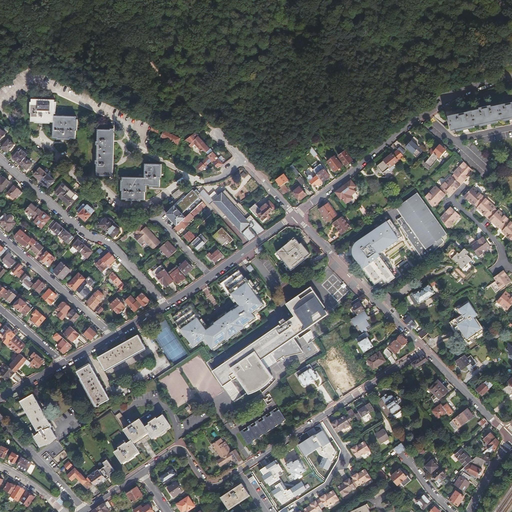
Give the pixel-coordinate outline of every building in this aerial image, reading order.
[(33,99),(31,120),(54,121),(53,137),(75,138),(76,116),(54,114),(55,100),(33,99)] [(479,109),(448,116),(452,131),(511,116),(511,100),(490,106),(489,105),(479,107),(479,109)] [(97,141),(95,141),(95,145),(97,145),(97,160),(96,160),(96,164),(97,164),(97,176),(113,176),(113,171),(112,171),(112,164),(112,141),(112,134),(114,134),(114,122),(104,122),(104,130),(97,130),(97,141)] [(161,129),(153,126),(149,135),(151,137),(154,131),(159,133),(161,129)] [(178,144),(180,138),(165,131),(164,133),(162,137),(178,144)] [(192,143),(197,137),(195,133),(185,140),(192,143)] [(197,137),(192,143),(190,145),(192,146),(195,144),(202,151),(204,149),(206,153),(210,149),(198,136),(197,137)] [(411,140),(420,148),(423,145),(414,136),(411,140)] [(9,139),(2,147),(8,152),(15,144),(9,139)] [(412,141),(406,147),(417,157),(423,151),(412,141)] [(430,168),(448,149),(442,144),(437,149),(434,146),(430,151),(430,154),(431,155),(424,163),(430,168)] [(311,147),(308,150),(314,156),(317,154),(311,147)] [(392,166),(404,156),(402,154),(405,151),(401,147),(392,154),(377,165),(386,176),(387,177),(393,172),(392,170),(394,169),(392,166)] [(20,152),(19,151),(14,157),(21,163),(28,154),(22,149),(20,152)] [(345,151),(339,156),(346,165),(352,161),(345,151)] [(212,161),(218,168),(223,164),(213,152),(196,167),(201,170),(212,161)] [(33,164),(28,159),(31,157),(28,154),(21,163),(28,170),(33,164)] [(329,158),(330,160),(327,162),(331,167),(335,171),(343,165),(339,161),(335,156),(333,158),(332,156),(329,158)] [(453,173),(454,174),(451,177),(461,185),(474,171),(473,170),(463,161),(453,173)] [(313,169),(317,175),(323,182),(330,176),(321,163),(313,169)] [(123,177),(123,200),(145,200),(145,186),(160,186),(160,164),(145,164),(145,177),(123,177)] [(299,172),(293,164),(290,167),(296,175),(299,172)] [(233,190),(249,176),(242,167),(229,178),(234,183),(231,186),(233,190)] [(42,181),(48,174),(41,168),(35,175),(42,181)] [(52,174),(50,171),(48,174),(42,181),(49,187),(55,180),(50,176),(52,174)] [(300,174),(304,179),(307,177),(314,186),(317,183),(319,185),(320,184),(320,185),(321,185),(322,184),(322,183),(323,182),(317,175),(314,177),(311,173),(307,176),(304,172),(300,174)] [(276,179),(280,186),(284,183),(288,180),(283,174),(276,179)] [(0,176),(0,188),(2,190),(10,181),(4,177),(2,175),(0,176)] [(300,175),(297,177),(303,185),(306,183),(300,175)] [(452,194),(461,185),(451,177),(450,176),(439,188),(446,195),(449,192),(452,194)] [(351,179),(335,191),(339,197),(340,196),(346,204),(354,198),(352,196),(358,191),(358,187),(357,186),(351,179)] [(280,186),(285,193),(288,190),(284,183),(280,186)] [(14,185),(8,193),(14,198),(15,197),(17,198),(23,193),(14,185)] [(297,185),(292,189),(298,198),(301,199),(307,195),(301,186),(299,188),(297,185)] [(63,199),(70,190),(65,186),(64,188),(61,186),(56,192),(63,199)] [(436,186),(425,198),(433,208),(435,206),(436,207),(446,195),(439,188),(436,186)] [(483,195),(473,186),(464,196),(474,205),(475,204),(483,195)] [(172,195),(175,198),(184,192),(181,188),(172,195)] [(447,235),(413,188),(392,202),(395,206),(402,216),(396,220),(407,235),(407,237),(423,259),(433,252),(433,251),(444,244),(440,239),(447,235)] [(225,190),(212,203),(201,193),(202,192),(198,189),(196,191),(194,189),(192,191),(198,198),(202,202),(206,206),(208,208),(210,210),(213,208),(222,217),(225,214),(250,240),(265,230),(239,203),(238,204),(225,190)] [(78,197),(70,190),(63,199),(70,205),(73,202),(73,203),(78,197)] [(198,198),(192,191),(167,214),(177,225),(181,221),(185,218),(181,214),(198,198)] [(487,217),(495,208),(496,207),(486,198),(483,195),(475,204),(478,207),(477,208),(487,217)] [(256,205),(251,210),(257,217),(259,216),(263,221),(267,217),(266,216),(275,207),(269,201),(261,210),(256,205)] [(194,217),(206,206),(202,202),(198,205),(190,213),(194,217)] [(329,202),(320,209),(329,221),(333,218),(333,217),(337,214),(329,202)] [(38,209),(32,203),(25,211),(36,220),(43,212),(39,208),(38,209)] [(85,203),(79,209),(81,211),(79,214),(86,221),(95,210),(88,204),(87,205),(85,203)] [(461,216),(460,215),(451,206),(446,211),(440,218),(448,229),(450,227),(455,222),(461,216)] [(499,229),(500,227),(508,218),(499,210),(498,211),(495,208),(487,217),(490,220),(499,229)] [(6,210),(5,212),(5,213),(0,218),(0,223),(8,231),(16,222),(13,220),(13,219),(14,218),(14,217),(14,216),(13,215),(12,214),(11,214),(10,214),(9,214),(8,214),(8,215),(6,214),(8,212),(6,210)] [(43,212),(36,220),(35,221),(42,227),(50,218),(43,212)] [(190,213),(185,218),(181,221),(187,227),(189,224),(188,222),(194,217),(190,213)] [(376,224),(373,225),(375,228),(376,229),(379,227),(379,226),(390,219),(388,216),(386,215),(382,217),(377,220),(374,222),(374,223),(376,224)] [(108,231),(115,222),(116,221),(110,216),(107,219),(106,218),(100,225),(108,231)] [(341,216),(333,222),(341,234),(349,228),(349,227),(351,225),(346,217),(343,219),(341,216)] [(511,239),(511,221),(508,218),(500,227),(503,230),(502,231),(511,240),(511,239)] [(54,219),(49,226),(59,235),(64,228),(54,219)] [(376,229),(375,228),(361,238),(357,241),(359,243),(358,243),(357,244),(356,245),(356,246),(355,246),(355,247),(355,248),(355,249),(354,249),(354,251),(355,252),(355,254),(355,255),(356,256),(355,257),(362,267),(375,284),(376,284),(379,289),(396,277),(389,268),(390,267),(391,266),(391,264),(390,262),(389,261),(387,261),(385,261),(384,261),(379,255),(403,238),(395,227),(393,223),(390,219),(379,226),(379,227),(376,229)] [(187,227),(181,221),(177,225),(173,229),(176,233),(178,231),(179,231),(182,227),(184,229),(187,227)] [(115,222),(108,231),(115,237),(120,230),(119,229),(120,227),(115,222)] [(137,235),(145,228),(141,224),(133,230),(137,235)] [(152,249),(160,243),(146,227),(145,228),(137,235),(135,238),(140,243),(144,240),(152,249)] [(222,227),(213,236),(222,246),(227,241),(229,243),(233,239),(222,227)] [(72,235),(64,228),(59,235),(57,237),(60,240),(60,242),(62,244),(63,244),(64,244),(66,241),(72,235)] [(16,239),(20,242),(26,235),(21,229),(15,236),(17,238),(16,239)] [(189,232),(184,237),(189,243),(190,241),(191,242),(195,238),(189,232)] [(201,234),(192,243),(198,250),(207,241),(201,234)] [(26,235),(20,242),(23,245),(24,244),(26,246),(30,242),(33,245),(34,245),(36,242),(37,242),(33,238),(32,240),(29,237),(26,235)] [(294,237),(277,251),(291,269),(311,254),(301,242),(299,243),(294,237)] [(490,248),(489,247),(482,237),(477,240),(470,245),(471,247),(478,257),(483,253),(490,248)] [(80,251),(86,245),(79,239),(73,245),(74,246),(72,249),(75,252),(78,249),(80,251)] [(31,248),(41,257),(46,251),(43,249),(44,247),(37,241),(37,242),(36,242),(34,245),(33,245),(31,248)] [(168,241),(160,248),(169,257),(176,250),(168,241)] [(4,247),(0,243),(0,256),(3,253),(8,248),(6,246),(4,247)] [(93,251),(86,245),(80,251),(87,257),(93,251)] [(442,277),(438,280),(442,284),(444,282),(451,289),(474,269),(468,263),(470,261),(462,252),(461,253),(457,248),(447,257),(454,266),(451,269),(445,274),(442,277)] [(110,252),(107,249),(99,255),(101,259),(95,264),(102,272),(106,269),(103,266),(105,264),(109,268),(111,266),(110,265),(116,259),(110,252)] [(210,253),(207,255),(214,263),(223,256),(218,250),(212,255),(210,253)] [(47,251),(41,258),(42,259),(42,260),(43,261),(44,261),(45,262),(47,260),(51,264),(55,259),(47,251)] [(3,253),(0,256),(0,259),(4,263),(5,262),(11,267),(16,261),(11,257),(12,255),(9,252),(6,255),(3,253)] [(178,268),(185,275),(193,268),(191,265),(192,264),(190,262),(189,263),(187,261),(178,268)] [(20,262),(13,270),(17,273),(16,274),(18,276),(19,275),(20,276),(24,270),(22,268),(24,266),(20,262)] [(62,262),(54,271),(63,279),(70,270),(62,262)] [(165,287),(174,280),(162,264),(152,271),(159,280),(160,280),(165,287)] [(175,266),(168,272),(177,284),(185,278),(175,266)] [(176,315),(172,318),(178,326),(177,327),(178,328),(176,329),(180,335),(182,333),(184,337),(185,336),(191,343),(189,345),(191,348),(193,346),(193,347),(203,340),(206,345),(208,343),(212,349),(213,348),(214,350),(228,340),(227,339),(231,337),(233,339),(242,332),(240,330),(244,327),(244,328),(256,320),(254,318),(255,317),(253,314),(264,307),(263,305),(264,304),(256,294),(258,292),(256,289),(255,289),(252,286),(254,285),(250,279),(248,280),(245,276),(244,277),(238,269),(238,270),(236,268),(233,270),(234,272),(229,276),(227,274),(220,280),(221,282),(220,283),(221,284),(219,286),(221,289),(223,288),(226,291),(224,292),(226,296),(231,293),(231,294),(230,296),(234,302),(236,301),(238,303),(230,308),(231,310),(215,322),(214,321),(210,324),(212,326),(209,328),(202,319),(200,320),(199,318),(201,316),(200,316),(202,314),(200,311),(198,313),(191,304),(190,305),(188,303),(182,308),(183,310),(182,310),(175,315),(176,315)] [(493,277),(495,280),(494,281),(496,285),(500,289),(510,282),(511,281),(506,275),(503,270),(493,277)] [(120,289),(117,293),(118,294),(125,287),(113,272),(110,276),(120,289)] [(22,284),(26,287),(29,290),(31,288),(30,287),(33,283),(29,280),(31,277),(29,275),(27,273),(26,273),(20,280),(23,283),(22,284)] [(74,278),(68,284),(74,290),(81,284),(85,279),(79,273),(74,278)] [(78,291),(85,297),(91,291),(88,289),(94,282),(90,279),(88,277),(82,284),(83,284),(80,287),(81,288),(78,291)] [(33,286),(32,286),(39,292),(46,285),(39,279),(33,286)] [(413,294),(411,296),(417,304),(419,303),(424,300),(425,301),(429,298),(428,297),(434,293),(428,284),(413,294)] [(325,307),(310,285),(285,304),(293,315),(285,321),(283,319),(280,321),(282,323),(280,325),(278,324),(253,343),(252,343),(226,361),(213,370),(223,385),(237,376),(247,392),(249,391),(251,391),(252,390),(254,389),(255,389),(257,388),(258,387),(259,386),(260,386),(262,385),(262,384),(263,384),(263,383),(264,383),(265,382),(266,381),(268,380),(269,379),(270,378),(271,377),(272,376),(258,354),(269,348),(276,360),(284,355),(285,356),(304,352),(294,337),(329,314),(326,309),(325,310),(324,308),(325,307)] [(51,287),(44,295),(52,302),(55,299),(54,298),(57,294),(51,290),(52,289),(51,287)] [(9,290),(4,296),(10,302),(16,295),(9,290)] [(98,290),(87,302),(94,308),(100,302),(99,302),(100,299),(104,295),(98,290)] [(397,302),(386,290),(379,296),(389,306),(390,308),(397,302)] [(511,297),(505,292),(504,293),(497,303),(507,311),(508,309),(511,304),(511,297)] [(143,293),(137,299),(143,306),(145,306),(147,303),(149,301),(143,293)] [(131,309),(134,312),(141,305),(138,301),(136,303),(131,297),(126,302),(131,308),(131,309)] [(20,310),(26,315),(31,309),(25,304),(27,303),(21,298),(19,300),(18,298),(16,300),(17,302),(14,305),(16,307),(16,308),(19,311),(20,310)] [(117,298),(110,305),(118,313),(120,313),(121,311),(121,310),(125,306),(117,298)] [(359,298),(351,303),(358,314),(365,309),(360,301),(361,301),(359,298)] [(459,313),(448,320),(456,331),(459,329),(468,343),(485,331),(474,316),(477,314),(467,299),(455,307),(459,313)] [(63,319),(65,316),(69,313),(67,311),(70,307),(64,301),(57,309),(60,311),(57,314),(63,319)] [(74,310),(72,308),(69,313),(65,316),(68,318),(69,318),(70,317),(74,321),(80,315),(74,310)] [(34,315),(31,318),(32,320),(32,321),(35,324),(36,323),(39,324),(45,317),(36,309),(32,313),(34,315)] [(361,330),(362,329),(364,333),(367,331),(368,330),(366,327),(370,325),(367,320),(370,319),(368,317),(364,311),(352,319),(355,325),(356,327),(358,326),(361,330)] [(411,330),(412,329),(416,325),(408,316),(406,319),(403,317),(402,318),(404,320),(403,322),(411,330)] [(4,341),(7,344),(14,335),(18,330),(16,328),(13,331),(6,325),(0,332),(7,338),(4,341)] [(71,326),(70,325),(63,334),(73,342),(75,339),(76,340),(81,335),(71,326)] [(90,327),(85,333),(91,339),(94,336),(96,337),(98,334),(96,332),(96,331),(94,329),(93,330),(90,327)] [(424,329),(417,335),(421,338),(427,333),(424,329)] [(359,343),(364,351),(373,345),(368,337),(370,336),(367,331),(364,333),(356,338),(359,343)] [(69,348),(72,345),(58,333),(55,337),(61,342),(58,346),(65,352),(69,348)] [(106,352),(98,357),(105,370),(146,347),(138,334),(127,340),(127,339),(125,340),(123,341),(124,343),(109,350),(109,349),(107,350),(105,351),(106,352)] [(406,341),(408,339),(403,334),(401,336),(399,336),(398,338),(398,339),(396,340),(394,338),(388,345),(395,352),(406,341)] [(14,335),(7,344),(19,353),(25,345),(18,339),(14,335)] [(427,344),(433,349),(441,340),(435,335),(427,344)] [(393,355),(387,348),(383,351),(388,358),(388,359),(392,364),(395,362),(391,356),(393,355)] [(318,363),(338,399),(354,390),(352,385),(357,382),(355,378),(358,377),(343,349),(318,363)] [(380,351),(368,359),(373,367),(377,365),(377,366),(384,361),(384,362),(386,360),(380,351)] [(40,365),(43,368),(49,364),(44,360),(44,359),(43,357),(41,358),(35,352),(32,356),(35,358),(32,361),(32,362),(38,368),(40,365)] [(19,353),(8,365),(15,372),(27,358),(21,353),(21,354),(19,353)] [(428,360),(423,355),(412,363),(415,368),(419,365),(419,366),(428,360)] [(464,355),(456,360),(462,369),(466,366),(470,371),(478,364),(475,359),(474,359),(471,355),(467,358),(464,355)] [(0,370),(0,374),(6,380),(10,375),(11,376),(16,372),(15,372),(8,365),(6,363),(0,370)] [(91,364),(77,371),(97,406),(98,405),(99,406),(100,405),(100,404),(110,398),(106,391),(107,391),(105,388),(104,388),(97,374),(97,373),(96,370),(94,371),(91,364)] [(318,376),(310,364),(295,373),(304,385),(308,383),(309,384),(315,379),(314,379),(318,376)] [(449,391),(443,385),(438,380),(429,389),(435,394),(440,399),(442,396),(443,397),(449,391)] [(483,383),(476,389),(482,395),(493,384),(489,381),(488,382),(486,380),(483,383)] [(33,433),(40,447),(49,444),(56,437),(51,428),(53,427),(51,423),(50,423),(34,393),(20,401),(37,431),(33,433)] [(398,396),(395,398),(395,397),(394,398),(392,394),(388,396),(387,394),(376,401),(387,418),(401,408),(398,404),(399,403),(401,402),(398,396)] [(359,419),(374,409),(369,402),(365,405),(362,401),(355,406),(359,411),(356,414),(359,419)] [(441,404),(433,411),(438,418),(439,418),(440,418),(443,416),(444,414),(447,412),(450,416),(454,413),(447,404),(443,407),(441,404)] [(473,416),(467,409),(466,408),(457,416),(452,420),(452,421),(449,423),(455,430),(473,416)] [(243,430),(240,432),(248,444),(286,419),(281,411),(279,409),(275,412),(273,410),(270,412),(271,414),(267,417),(266,415),(262,417),(264,419),(260,422),(258,420),(255,422),(256,424),(252,427),(251,425),(247,427),(249,429),(244,432),(243,430)] [(119,448),(114,451),(122,463),(127,459),(127,460),(135,456),(134,454),(139,451),(133,442),(148,432),(153,438),(157,435),(158,435),(166,430),(165,429),(170,426),(163,414),(157,418),(156,417),(149,422),(149,423),(145,426),(139,418),(129,425),(120,412),(115,416),(131,440),(126,443),(125,442),(118,447),(119,448)] [(331,423),(337,433),(345,428),(346,429),(351,425),(349,422),(347,418),(345,415),(337,420),(337,419),(331,423)] [(87,423),(71,433),(74,438),(90,428),(87,423)] [(376,433),(382,442),(391,436),(385,427),(376,433)] [(332,455),(335,449),(322,429),(297,446),(305,457),(316,450),(319,454),(323,457),(319,466),(328,470),(335,456),(332,455)] [(485,448),(495,439),(490,433),(483,440),(485,443),(484,444),(479,439),(474,443),(478,447),(480,445),(485,448)] [(211,441),(213,444),(216,448),(217,448),(223,458),(218,461),(221,465),(233,457),(237,462),(242,459),(238,453),(236,449),(233,451),(232,451),(232,450),(231,450),(223,439),(222,440),(220,436),(211,441)] [(495,439),(485,448),(486,449),(482,453),(480,452),(477,456),(489,462),(491,458),(485,455),(484,454),(485,453),(487,451),(488,451),(490,453),(492,453),(494,451),(499,441),(495,439)] [(366,453),(372,450),(366,440),(359,444),(358,443),(352,447),(359,457),(366,452),(366,453)] [(402,442),(393,448),(398,454),(407,448),(403,441),(402,442)] [(454,454),(465,466),(471,460),(465,454),(464,455),(459,450),(454,454)] [(13,451),(10,457),(12,458),(11,460),(11,461),(11,462),(13,463),(14,462),(18,454),(13,451)] [(22,456),(17,465),(27,470),(31,463),(27,460),(27,459),(22,456)] [(476,456),(471,460),(465,466),(460,470),(471,477),(476,480),(477,476),(478,477),(482,469),(481,469),(484,464),(485,460),(477,456),(476,456)] [(98,470),(106,480),(110,478),(110,475),(111,475),(112,474),(111,472),(114,470),(107,459),(103,462),(105,465),(98,470)] [(293,461),(286,465),(292,474),(288,477),(291,482),(302,475),(301,474),(306,470),(299,459),(294,462),(293,461)] [(276,460),(259,471),(262,475),(260,476),(266,484),(267,483),(269,486),(280,480),(278,477),(283,474),(282,472),(283,471),(276,460)] [(431,460),(424,466),(430,473),(437,466),(431,460)] [(71,481),(75,477),(87,489),(91,485),(89,483),(90,481),(87,477),(85,479),(74,468),(66,476),(71,481)] [(173,468),(159,476),(164,483),(177,474),(173,468)] [(358,484),(359,485),(366,480),(367,481),(373,477),(366,468),(359,473),(358,472),(352,476),(354,478),(358,484)] [(380,468),(376,471),(384,479),(387,477),(380,468)] [(91,475),(87,477),(90,481),(95,485),(97,483),(99,484),(99,482),(101,481),(104,481),(106,479),(106,480),(98,470),(98,469),(94,472),(94,475),(91,475)] [(433,476),(433,477),(433,478),(435,480),(436,480),(439,482),(446,475),(440,469),(433,476)] [(399,470),(397,472),(396,470),(393,473),(394,474),(391,476),(401,489),(411,480),(404,472),(402,473),(399,470)] [(460,488),(464,491),(470,482),(468,481),(471,477),(460,470),(456,473),(460,476),(454,485),(460,488)] [(338,487),(344,497),(350,493),(349,492),(356,487),(355,485),(352,480),(350,477),(344,481),(345,482),(338,487)] [(375,497),(391,486),(386,481),(372,491),(375,497)] [(10,493),(12,494),(16,486),(15,486),(15,485),(15,484),(12,482),(12,483),(11,483),(8,482),(4,488),(11,492),(10,493)] [(177,482),(168,488),(174,496),(182,491),(177,482)] [(281,482),(274,486),(276,489),(271,492),(276,499),(277,498),(281,505),(295,496),(296,497),(307,490),(306,489),(310,486),(308,483),(304,486),(301,482),(287,491),(281,482)] [(242,483),(221,497),(228,508),(238,501),(239,503),(245,499),(244,497),(249,494),(242,483)] [(12,494),(10,496),(18,500),(24,489),(17,485),(16,486),(12,494)] [(137,487),(127,493),(132,502),(143,496),(142,495),(143,495),(141,491),(140,492),(137,487)] [(457,490),(450,499),(457,505),(464,496),(466,492),(464,491),(460,488),(458,491),(457,490)] [(326,506),(327,507),(334,502),(334,503),(340,499),(334,490),(327,495),(326,494),(320,497),(321,498),(326,506)] [(27,491),(21,500),(24,502),(24,503),(28,506),(34,496),(30,493),(30,492),(29,491),(28,492),(27,491)] [(422,494),(416,501),(424,509),(430,502),(422,494)] [(182,511),(185,511),(188,511),(195,506),(189,496),(177,504),(182,511)] [(304,510),(305,511),(318,511),(322,510),(322,509),(326,506),(321,498),(317,501),(316,500),(310,504),(311,505),(304,510)] [(103,503),(92,511),(93,511),(108,511),(110,511),(108,508),(107,509),(103,503)]
